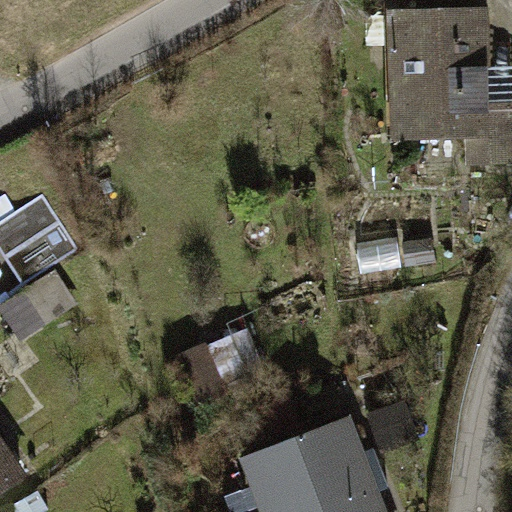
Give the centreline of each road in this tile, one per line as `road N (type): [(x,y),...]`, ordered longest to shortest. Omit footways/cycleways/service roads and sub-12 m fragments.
road 1 (residential): [(0,127),(52,110),(261,0)]
road 2 (residential): [(480,511),(487,424),(511,356)]
